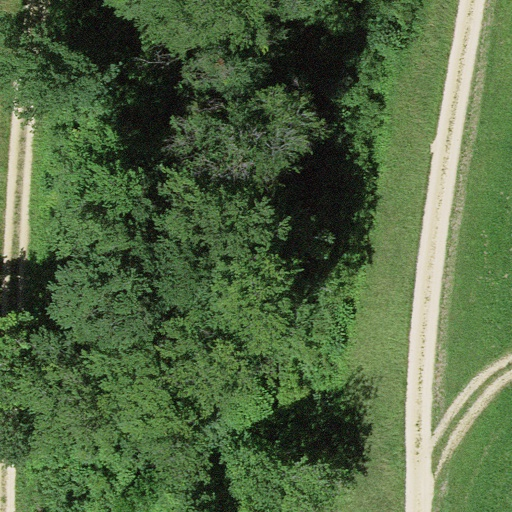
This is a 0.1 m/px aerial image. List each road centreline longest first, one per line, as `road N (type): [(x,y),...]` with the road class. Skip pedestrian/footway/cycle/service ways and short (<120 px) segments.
road 1 (track): [(418,511),(424,341),(448,127),(473,0)]
road 2 (track): [(7,511),(35,0)]
road 3 (track): [(418,511),(492,391),(511,381)]
